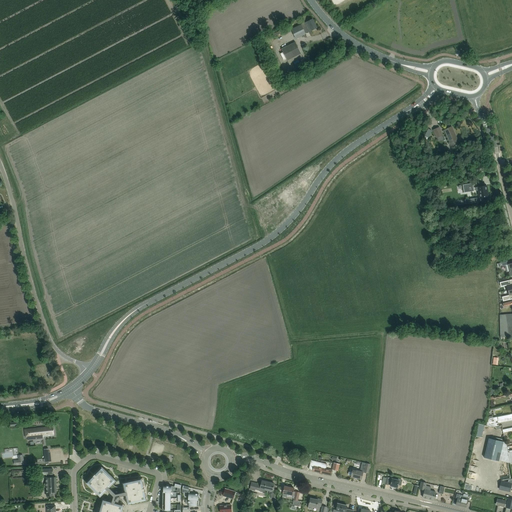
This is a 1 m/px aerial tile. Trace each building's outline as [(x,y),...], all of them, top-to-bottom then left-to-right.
[(313,19),(308,21),(292,30),(296,39),(313,30),(317,28),(313,19)] [(288,46),(282,49),(287,60),(289,64),(303,58),(301,54),(296,43),(288,46)] [(443,135),(439,127),(433,130),(436,138),(443,135)] [(451,127),(447,129),(444,130),(451,146),(454,145),(458,143),(457,139),(451,127)] [(473,183),(463,184),(465,192),(474,190),(473,188),(473,183)] [(476,188),(475,188),(475,190),(478,190),(480,197),(475,198),(476,202),(480,201),(480,202),(485,201),(484,197),(488,196),(486,185),(481,186),(478,187),(476,187),(476,188)] [(511,259),(497,263),(498,267),(508,264),(510,271),(509,272),(510,276),(511,275),(511,259)] [(511,283),(511,280),(500,283),(501,287),(508,286),(509,290),(511,289),(511,283)] [(510,295),(502,297),(503,301),(511,299),(511,289),(509,290),(510,295)] [(500,337),(509,336),(511,336),(511,314),(508,315),(508,314),(500,315),(500,337)] [(499,426),(498,423),(497,417),(492,418),(489,418),(487,419),(486,425),(491,426),(496,426),(499,426)] [(28,437),(28,440),(43,439),(43,435),(54,434),(53,426),(25,429),(25,437),(28,437)] [(488,437),(483,457),(499,461),(503,441),(488,437)] [(44,452),(45,459),(43,459),(44,462),(51,461),(50,451),(49,452),(44,452)] [(19,460),(14,460),(14,465),(16,465),(24,465),(23,456),(23,455),(18,455),(19,460)] [(351,475),(351,476),(361,479),(363,472),(368,473),(370,464),(362,462),(360,471),(357,471),(357,470),(353,469),(353,470),(353,469),(352,472),(350,471),(349,472),(348,474),(349,475),(351,475)] [(314,466),(313,471),(331,475),(332,470),(326,469),(326,466),(319,464),(315,463),(314,466)] [(128,505),(147,500),(142,478),(123,482),(125,492),(117,493),(115,493),(110,487),(116,480),(102,466),(86,483),(100,497),(105,492),(110,497),(109,500),(103,499),(98,511),(122,511),(124,505),(115,502),(116,501),(119,502),(119,499),(126,498),(128,505)] [(43,474),(46,474),(46,477),(46,483),(45,483),(45,484),(44,486),(45,487),(45,488),(46,488),(47,496),(53,496),(53,493),(56,493),(56,477),(51,477),(51,474),(53,474),(52,469),(42,469),(43,474)] [(391,481),(390,486),(397,487),(398,485),(400,486),(401,485),(402,480),(402,479),(398,478),(395,477),(394,479),(392,479),(391,481)] [(511,482),(501,480),(499,489),(510,492),(511,483),(511,482)] [(251,487),(250,490),(255,492),(255,490),(260,491),(264,492),(265,490),(269,491),(270,498),(274,497),(274,493),(273,493),(272,491),(273,488),(274,483),(262,481),(261,485),(256,484),(256,483),(252,482),(251,487)] [(433,500),(435,495),(435,493),(436,492),(430,490),(431,487),(426,485),(427,483),(421,481),(419,489),(424,490),(423,497),(433,500)] [(285,486),(283,491),(282,496),(286,497),(287,494),(295,496),(292,505),(299,507),(301,501),(298,500),(299,493),(296,492),(295,493),(293,492),(294,488),(285,486)] [(233,499),(235,491),(225,488),(223,496),(233,499)] [(457,493),(456,498),(457,499),(457,500),(456,505),(466,507),(467,503),(468,499),(468,497),(463,496),(463,495),(457,493)] [(310,498),(309,503),(309,506),(308,508),(312,509),(313,507),(316,507),(317,505),(321,506),(321,505),(322,500),(319,499),(318,500),(310,498)] [(336,508),(336,510),(333,509),(332,511),(353,511),(354,511),(346,509),(347,506),(338,503),(336,508)]
